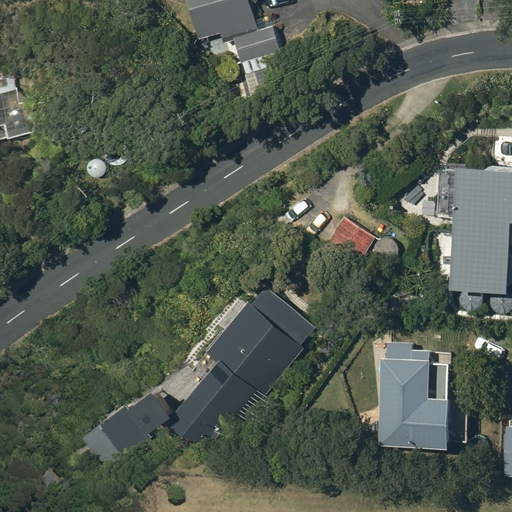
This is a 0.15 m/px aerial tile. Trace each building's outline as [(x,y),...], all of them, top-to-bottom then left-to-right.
[(191,0),(201,36),(223,30),(225,37),(259,27),(251,0),(191,0)] [(274,27),(238,36),(247,71),(272,65),(268,53),(281,50),(274,27)] [(0,117),(10,116),(4,88),(0,88),(0,117)] [(511,95),(499,96),(500,115),(511,113),(511,95)] [(511,161),(466,159),(461,278),(511,280),(511,161)] [(377,235),(346,214),(324,246),(354,267),(377,235)] [(251,298),(209,349),(221,359),(171,419),(196,439),(216,437),(223,429),(225,431),(258,390),(265,396),(308,345),(305,342),(318,326),(268,285),(255,301),(251,298)] [(151,428),(177,410),(159,383),(85,434),(88,439),(70,451),(89,479),(109,465),(110,467),(156,435),(151,428)] [(47,468),(34,483),(47,494),(60,479),(47,468)]
